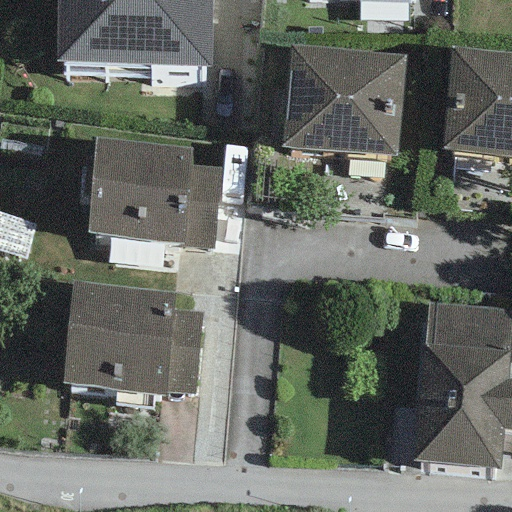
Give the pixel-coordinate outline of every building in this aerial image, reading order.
[(55,0),(55,63),(211,66),(212,0),(55,0)] [(397,157),(405,56),(289,47),(281,148),(397,157)] [(511,57),(452,51),(442,151),(511,157),(511,57)] [(193,149),(94,139),(86,234),(183,244),(191,167),(193,149)] [(221,170),(191,167),(183,244),(183,249),(213,252),(221,170)] [(175,295),(72,284),(61,385),(165,395),(165,392),(173,311),(175,295)] [(511,322),(511,310),(428,303),(413,462),(502,471),(503,454),(511,455),(511,380),(507,380),(511,322)] [(202,314),(173,311),(165,392),(194,395),(202,314)]
